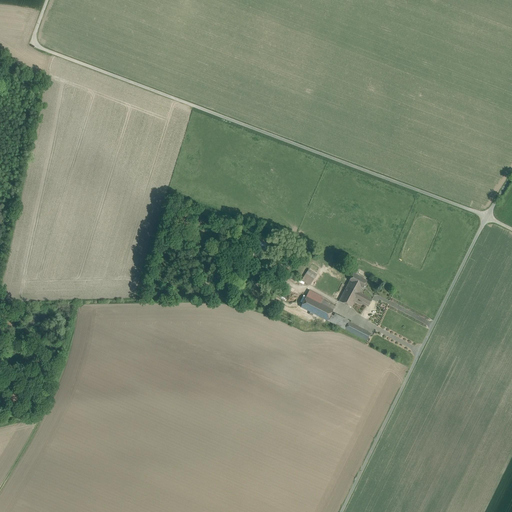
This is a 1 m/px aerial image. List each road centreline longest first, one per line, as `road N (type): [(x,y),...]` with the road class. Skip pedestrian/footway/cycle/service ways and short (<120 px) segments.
road 1 (unclassified): [(47,0),(33,43),(42,48),(486,216)]
road 2 (unclassified): [(486,216),(341,511)]
road 3 (track): [(0,488),(42,416),(68,347)]
